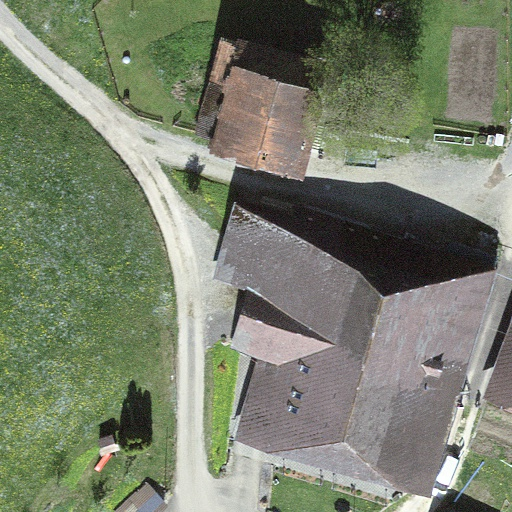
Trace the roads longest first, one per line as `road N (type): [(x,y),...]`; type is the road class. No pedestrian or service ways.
road 1 (track): [(199,511),(189,317),(171,212),(118,128),(0,23)]
road 2 (track): [(511,267),(468,415),(439,483),(413,511)]
